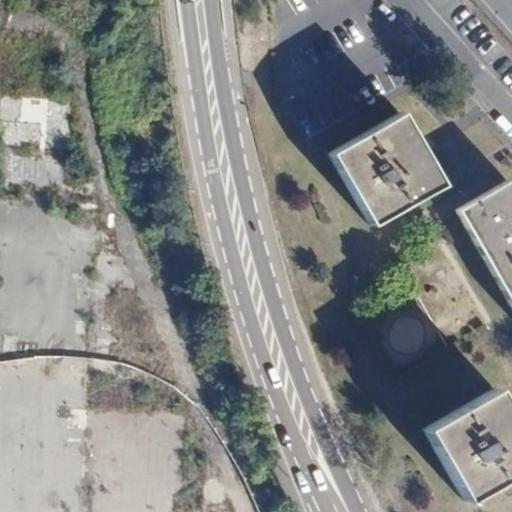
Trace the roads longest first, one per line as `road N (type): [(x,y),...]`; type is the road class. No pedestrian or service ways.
road 1 (primary): [(344,511),(276,345),(240,221)]
road 2 (primary): [(180,0),(240,221)]
road 3 (primary): [(240,221),(216,0)]
